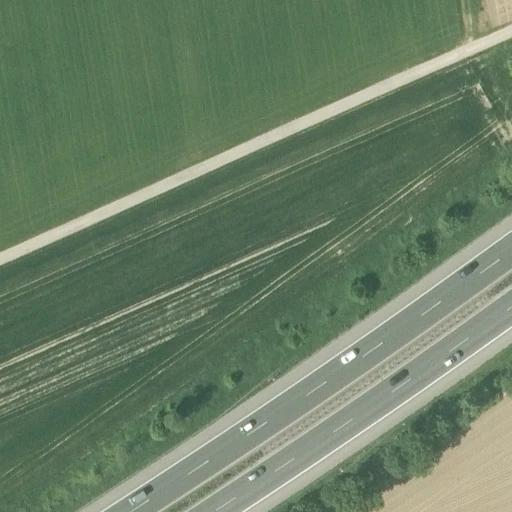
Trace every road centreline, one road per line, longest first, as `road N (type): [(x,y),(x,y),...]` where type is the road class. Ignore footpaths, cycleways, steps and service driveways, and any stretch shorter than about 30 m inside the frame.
road 1 (track): [(0,259),(511,28)]
road 2 (motorway): [(511,239),(123,511)]
road 3 (motorway): [(205,511),(511,303)]
